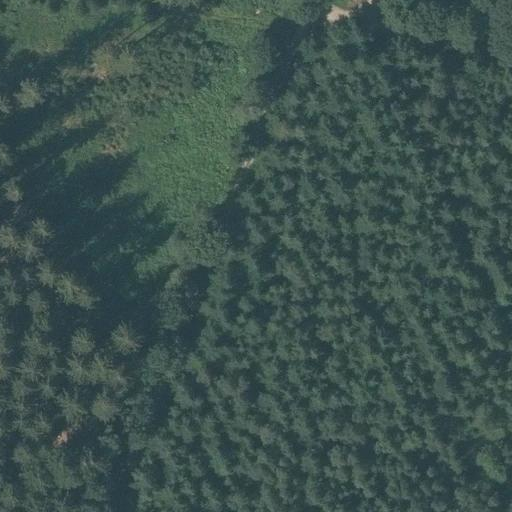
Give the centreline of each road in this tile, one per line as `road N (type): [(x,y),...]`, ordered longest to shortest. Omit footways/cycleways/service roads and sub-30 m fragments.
road 1 (track): [(318,11),(294,39),(109,511)]
road 2 (track): [(323,0),(318,11),(511,60)]
